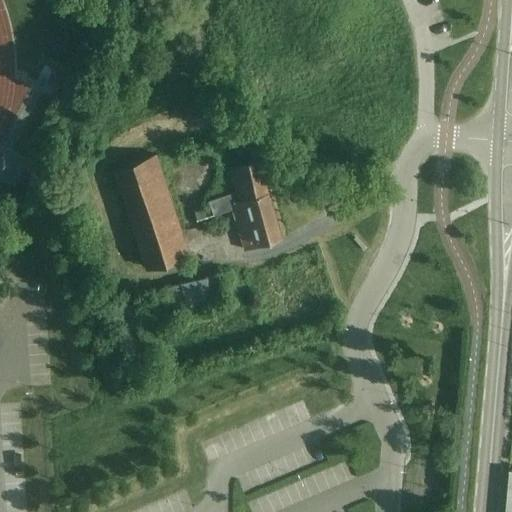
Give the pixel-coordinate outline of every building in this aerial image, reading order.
[(46,79),(60,87),(64,78),(50,71),(46,79)] [(54,97),(59,89),(45,81),(40,90),(54,97)] [(146,267),(188,253),(186,249),(155,153),(113,167),(146,267)] [(237,191),(209,200),(213,214),(231,209),(243,248),(281,237),(257,159),(230,167),(237,191)] [(206,275),(163,284),(169,311),(212,302),(210,296),(224,293),(220,273),(206,276),(206,275)] [(131,366),(154,359),(135,298),(111,306),(131,366)]
